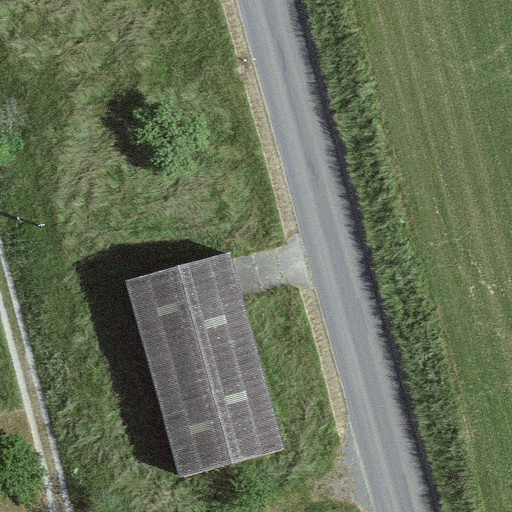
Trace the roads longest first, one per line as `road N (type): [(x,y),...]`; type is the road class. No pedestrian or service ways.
road 1 (tertiary): [(407,511),(266,0)]
road 2 (track): [(0,286),(60,511)]
